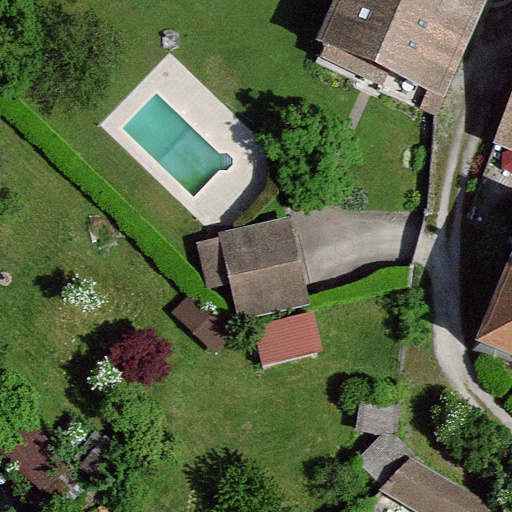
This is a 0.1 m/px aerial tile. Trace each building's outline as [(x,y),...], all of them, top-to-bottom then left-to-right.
[(342,0),(324,43),(390,72),(382,89),(432,110),(480,0),(342,0)] [(511,101),(495,140),(511,146),(511,101)] [(291,222),(225,237),(226,241),(204,246),(212,282),(234,277),(243,317),(308,303),(291,222)] [(511,282),(481,353),(511,366),(511,282)] [(217,353),(233,336),(192,296),(176,313),(217,353)] [(313,314),(255,328),(263,365),(322,351),(313,314)] [(357,432),(386,436),(395,437),(400,405),(362,399),(357,432)] [(386,436),(361,462),(388,487),(412,462),(416,457),(395,437),(386,436)] [(119,450),(105,439),(94,452),(108,463),(119,450)] [(108,463),(94,452),(82,468),(96,479),(108,463)] [(388,487),(384,492),(418,511),(497,511),(412,462),(388,487)]
